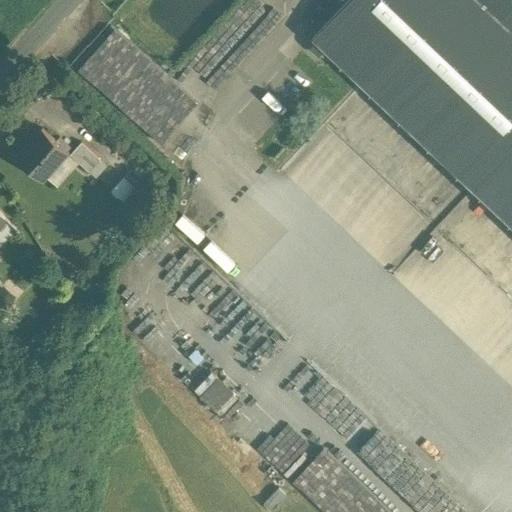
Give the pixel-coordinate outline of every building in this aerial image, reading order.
[(511,0),(346,0),(313,36),(314,37),(310,42),(310,47),(319,55),(323,55),(328,50),(474,188),(511,148),(511,0)] [(42,127),(28,143),(29,144),(18,156),(17,155),(16,155),(42,179),(68,150),(42,127)] [(101,158),(82,141),(70,154),(89,170),(101,158)] [(511,148),(474,188),(511,223),(511,148)] [(287,495),(278,487),(263,503),(272,511),(287,495)]
